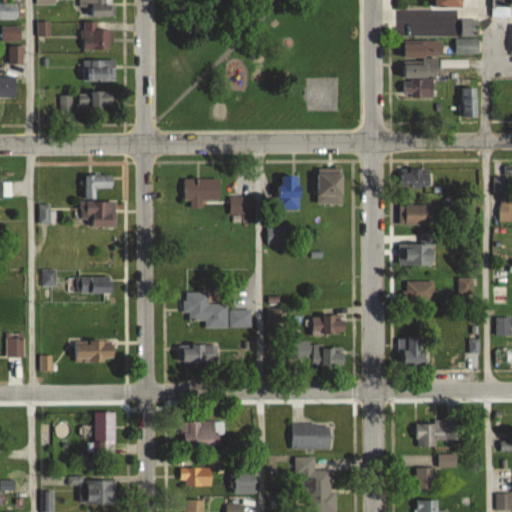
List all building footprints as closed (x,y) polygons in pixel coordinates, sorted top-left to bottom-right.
[(114,16),(113,0),(79,0),(79,16),(114,16)] [(18,3),(0,3),(0,19),(18,20),(18,3)] [(455,36),(455,54),(478,54),(478,19),(461,19),(461,36),(455,36)] [(82,50),(113,50),(113,30),(96,30),(96,22),(82,22),(82,50)] [(21,26),(1,26),(1,42),(21,42),(21,26)] [(441,41),(404,41),(404,57),(441,57),(441,41)] [(19,47),(10,47),(10,62),(19,62),(19,47)] [(115,81),(115,59),(83,59),(83,81),(115,81)] [(403,64),(403,77),(434,77),(434,64),(403,64)] [(0,96),(16,97),(16,77),(0,76),(0,96)] [(404,96),(433,96),(433,80),(404,79),(404,96)] [(477,117),(477,87),(463,87),(463,117),(477,117)] [(60,94),(61,111),(116,110),(115,93),(60,94)] [(343,203),(343,167),(318,167),(318,203),(343,203)] [(431,168),(400,168),(400,187),(431,187),(431,168)] [(113,188),(113,174),(86,174),(86,198),(96,198),(96,188),(113,188)] [(301,209),(301,175),(279,175),(279,209),(301,209)] [(186,207),(203,207),(203,200),(220,200),(220,178),(186,178),(186,207)] [(10,180),(0,180),(0,199),(10,199),(10,180)] [(511,195),(501,196),(501,217),(511,216),(511,195)] [(230,214),(255,214),(255,196),(230,196),(230,214)] [(81,201),(81,226),(116,226),(116,201),(81,201)] [(40,224),(52,224),(52,204),(40,204),(40,224)] [(436,225),(436,204),(400,204),(400,225),(436,225)] [(268,228),(268,243),(285,243),(285,228),(268,228)] [(406,265),(434,265),(434,241),(406,241),(406,265)] [(82,277),(82,293),(109,293),(109,277),(82,277)] [(433,280),(406,280),(406,303),(433,303),(433,280)] [(507,303),(507,286),(493,286),(493,303),(507,303)] [(251,327),(251,309),(228,309),(228,303),(208,303),(208,292),(185,292),(185,319),(205,319),(205,327),(251,327)] [(268,308),(268,328),(282,328),(282,309),(268,308)] [(345,315),(313,315),(313,335),(345,335),(345,315)] [(510,335),(510,316),(496,316),(496,335),(510,335)] [(427,338),(405,338),(405,364),(427,364),(427,338)] [(6,356),(23,356),(23,339),(6,339),(6,356)] [(75,341),(75,361),(115,361),(115,340),(75,341)] [(290,342),(290,359),(309,359),(309,342),(290,342)] [(217,345),(179,344),(179,363),(217,363),(217,345)] [(314,348),(313,366),(335,367),(335,348),(314,348)] [(94,412),(94,453),(115,453),(115,412),(94,412)] [(224,421),(184,421),(184,445),(224,445),(224,421)] [(436,446),(436,439),(460,439),(460,423),(416,422),(416,446),(436,446)] [(291,449),(331,449),(331,423),(291,423),(291,449)] [(455,466),(455,455),(439,455),(439,466),(455,466)] [(331,471),(315,470),(315,457),(294,456),(294,477),(307,478),(305,511),(336,511),(337,493),(331,493),(331,471)] [(211,467),(180,467),(180,486),(211,486),(211,467)] [(434,467),(414,467),(414,491),(434,491),(434,467)] [(255,469),(233,469),(233,493),(255,493),(255,469)] [(74,485),(79,485),(79,503),(113,503),(113,476),(74,476),(74,485)] [(204,511),(204,499),(184,499),(184,511),(204,511)] [(415,511),(448,511),(449,499),(416,499),(415,511)]
